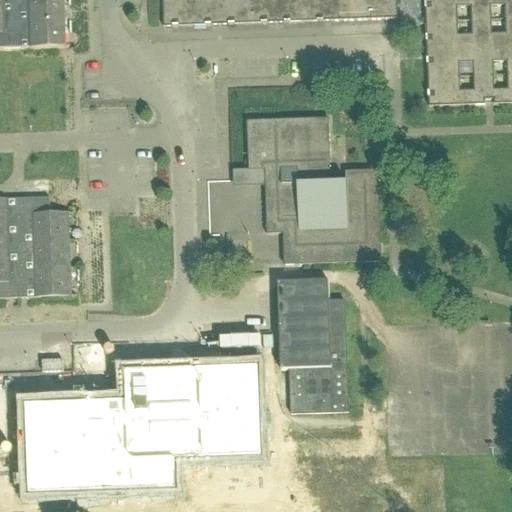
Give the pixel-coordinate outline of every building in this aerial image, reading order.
[(0,0),(0,52),(28,52),(63,50),(61,0),(0,0)] [(511,0),(162,0),(163,11),(164,29),(398,21),(397,0),(424,0),(427,61),(429,109),(485,107),(484,102),(493,102),(493,107),(511,105),(511,0)] [(284,267),(381,264),(379,173),(346,174),(346,185),(330,185),(328,121),(248,124),(249,173),(265,172),(266,220),(283,219),(284,267)] [(34,245),(69,244),(68,215),(50,216),(50,200),(25,201),(26,234),(34,234),(34,244),(34,245)] [(7,212),(7,201),(0,201),(0,230),(8,230),(16,230),(15,212),(7,212)] [(27,272),(35,272),(35,262),(27,262),(26,244),(34,244),(34,234),(26,234),(25,201),(7,201),(7,212),(15,212),(16,230),(8,230),(8,240),(17,240),(17,257),(9,257),(9,268),(18,267),(19,301),(28,300),(36,300),(36,289),(28,289),(27,272)] [(0,230),(0,257),(9,257),(17,257),(17,240),(8,240),(8,230),(0,230)] [(70,271),(69,244),(34,245),(34,244),(26,244),(27,262),(35,262),(35,272),(70,271)] [(18,301),(19,301),(18,267),(9,268),(9,257),(0,257),(0,301),(9,301),(14,301),(18,301)] [(71,299),(70,271),(35,272),(27,272),(28,289),(36,289),(36,300),(71,299)] [(330,304),(329,284),(279,286),(282,372),(290,372),(292,417),(349,415),(345,303),(330,304)] [(43,375),(64,374),(63,363),(62,363),(43,363),(43,375)] [(84,406),(26,408),(29,498),(148,493),(146,465),(262,460),(258,371),(154,375),(155,403),(84,406)] [(42,383),(58,383),(58,375),(42,375),(42,383)] [(274,490),(282,490),(281,462),(273,463),(274,490)]
